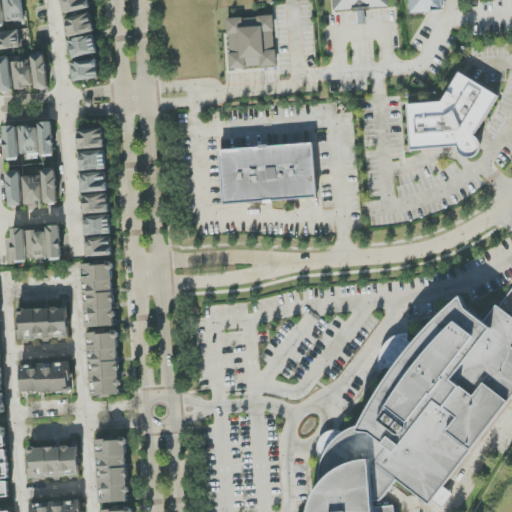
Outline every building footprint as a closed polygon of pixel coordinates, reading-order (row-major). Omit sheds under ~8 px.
[(5,0),(6,22),(24,21),(22,0),(5,0)] [(62,0),(66,14),(91,8),(88,0),(62,0)] [(387,0),(332,0),(333,10),(388,8),(387,0)] [(408,0),(409,12),(443,12),(442,0),(408,0)] [(69,37),(94,34),(92,14),(67,17),(69,37)] [(228,19),(231,69),(277,66),(274,16),(228,19)] [(0,50),(22,49),(20,31),(0,32),(0,50)] [(98,53),(94,35),(69,41),(73,59),(98,53)] [(48,89),(47,55),(34,56),(35,90),(48,89)] [(0,57),(0,92),(13,92),(11,57),(0,57)] [(13,59),(16,89),(33,87),(30,58),(13,59)] [(98,80),(98,61),(73,61),(73,80),(98,80)] [(478,133),(499,96),(459,73),(442,102),(409,104),(411,150),(458,147),(459,151),(469,157),(476,157),(479,152),(478,133)] [(54,156),(53,122),(41,122),(42,156),(54,156)] [(19,159),(18,126),(5,126),(6,159),(19,159)] [(39,155),(39,127),(20,127),(21,155),(39,155)] [(105,148),(104,130),(78,130),(79,149),(105,148)] [(220,150),(224,205),(318,198),(314,144),(220,150)] [(80,152),(81,171),(107,170),(106,151),(80,152)] [(44,170),(45,205),(58,204),(57,169),(44,170)] [(23,207),(22,172),(8,173),(10,207),(23,207)] [(108,192),(107,172),(82,173),(82,193),(108,192)] [(25,204),(43,204),(41,176),(24,177),(25,204)] [(110,213),(109,194),(83,195),(84,214),(110,213)] [(86,235),(112,235),(111,216),(85,217),(86,235)] [(62,260),(61,226),(48,226),(49,261),(62,260)] [(13,229),(13,262),(27,262),(26,229),(13,229)] [(29,259),(47,258),(47,231),(28,231),(29,259)] [(87,256),(113,256),(112,238),(87,238),(87,256)] [(84,265),(86,327),(116,326),(113,264),(84,265)] [(511,315),(511,293),(502,308),(511,315)] [(307,511),(309,504),(319,485),(320,471),(322,460),(318,452),(318,441),(323,434),(332,430),(343,432),(351,427),(358,425),(374,398),(392,370),(413,343),(436,317),(462,294),(467,306),(485,320),(498,304),(511,314),(511,397),(429,505),(397,479),(380,500),(373,501),(374,506),(394,505),(394,511),(307,511)] [(20,340),(70,337),(68,307),(18,311),(20,340)] [(88,333),(89,353),(91,352),(93,397),(121,396),(118,331),(88,333)] [(22,365),(22,393),(71,393),(71,364),(22,365)] [(0,427),(0,500),(11,500),(5,427),(0,427)] [(100,503),(129,502),(127,439),(97,440),(100,503)] [(80,476),(79,447),(30,448),(31,478),(80,476)] [(32,503),(31,511),(82,511),(82,501),(32,503)]
